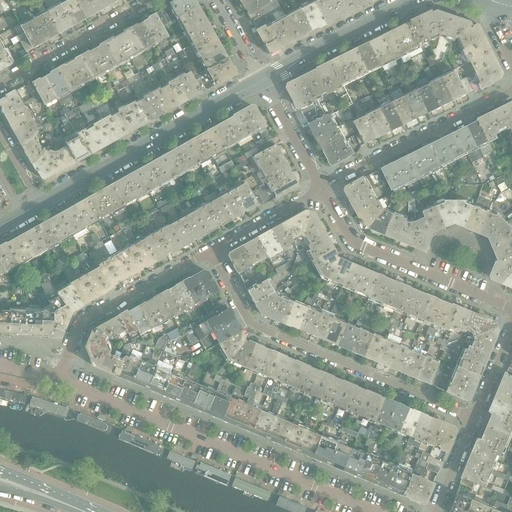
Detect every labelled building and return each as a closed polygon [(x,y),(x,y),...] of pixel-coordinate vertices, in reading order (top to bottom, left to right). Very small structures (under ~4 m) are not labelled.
[(84,19),(73,0),(67,0),(46,12),(58,33),(59,33),(61,33),(63,32),(64,30),(78,22),(80,22),(82,21),(84,19)] [(110,5),(107,0),(73,0),(84,19),(85,18),(87,18),(89,17),(90,15),(104,8),(106,8),(108,7),(109,5),(110,5)] [(204,20),(198,8),(193,0),(177,0),(159,10),(160,12),(167,23),(169,26),(175,23),(173,20),(178,18),(185,31),(204,20)] [(269,3),(267,0),(242,0),(240,2),(244,8),(245,8),(248,14),(262,7),(269,3)] [(352,11),(346,0),(319,0),(314,3),(325,25),(331,21),(331,20),(340,16),(345,13),(345,15),(352,11)] [(374,0),(346,0),(352,11),(359,8),(358,7),(371,0),(372,0),(373,1),(374,0)] [(325,25),(314,3),(295,12),(286,17),(298,39),(304,35),(304,34),(317,27),(318,28),(325,25)] [(11,11),(7,4),(1,7),(5,14),(11,11)] [(270,21),(266,15),(262,7),(248,14),(247,15),(256,31),(263,27),(264,29),(271,24),(270,21)] [(441,30),(445,27),(438,11),(433,13),(432,12),(411,22),(412,23),(410,24),(420,45),(440,35),(441,30)] [(474,27),(473,24),(472,24),(471,23),(438,11),(445,27),(441,30),(440,35),(449,37),(456,40),(459,39),(460,34),(474,27)] [(58,34),(58,33),(46,12),(21,26),(23,31),(24,33),(32,48),(33,47),(35,47),(37,46),(39,44),(52,37),(54,37),(56,35),(58,34)] [(167,23),(160,12),(155,15),(162,27),(167,24),(167,23)] [(142,50),(166,37),(167,36),(162,27),(155,15),(149,18),(149,19),(142,24),(137,27),(136,25),(130,29),(142,50)] [(291,42),(298,39),(286,17),(272,25),(271,24),(264,29),(263,27),(256,31),(270,55),(277,50),(277,49),(290,41),(291,42)] [(219,46),(204,20),(185,31),(198,53),(192,56),(194,60),(200,57),(219,46)] [(420,45),(410,24),(409,25),(407,24),(404,25),(404,27),(399,30),(390,34),(388,34),(385,35),(384,37),(394,59),(395,59),(420,46),(420,45)] [(492,51),(479,26),(478,25),(474,27),(460,34),(459,39),(464,49),(461,53),(466,64),(470,62),(492,51)] [(118,64),(142,50),(130,29),(124,32),(125,33),(112,40),(111,39),(105,42),(118,64)] [(32,48),(24,33),(17,37),(19,42),(24,49),(25,49),(26,51),(32,48)] [(19,42),(17,37),(16,37),(10,40),(13,45),(19,42)] [(394,59),(384,37),(383,37),(381,37),(379,38),(378,40),(364,47),(362,46),(359,48),(359,49),(358,50),(369,72),(382,65),(394,59)] [(93,78),(118,64),(105,42),(100,46),(100,47),(88,54),(87,53),(81,56),(93,78)] [(177,44),(172,46),(176,53),(181,50),(177,44)] [(0,69),(13,62),(6,49),(6,48),(2,50),(0,45),(0,69)] [(235,74),(231,67),(219,46),(200,57),(207,69),(216,85),(235,74)] [(27,54),(26,51),(25,49),(24,49),(18,53),(21,58),(27,54)] [(369,72),(358,50),(357,50),(356,50),(353,51),(352,53),(338,60),(336,59),(333,61),(333,62),(332,62),(343,84),(344,84),(356,78),(365,96),(370,94),(361,76),(369,72)] [(186,57),(182,51),(177,54),(181,60),(186,57)] [(502,71),(499,66),(492,51),(470,62),(481,83),(479,84),(480,86),(477,87),(473,80),(468,82),(472,91),(475,93),(493,84),(493,83),(500,79),(502,74),(501,71),(502,71)] [(459,68),(454,58),(454,57),(451,52),(449,57),(455,70),(459,68)] [(68,91),(93,78),(81,56),(75,59),(76,61),(68,65),(63,68),(63,66),(57,70),(68,91)] [(435,64),(433,58),(429,59),(429,58),(426,59),(430,66),(435,64)] [(163,60),(157,63),(160,69),(166,65),(163,60)] [(343,84),(332,62),(331,63),(330,62),(326,64),(325,66),(323,67),(319,69),(320,70),(316,71),(315,71),(312,72),(312,74),(311,74),(322,98),(345,86),(344,84),(343,84)] [(157,63),(151,66),(154,72),(160,69),(157,63)] [(194,97),(216,85),(207,69),(197,75),(195,72),(190,75),(189,74),(182,77),(181,75),(175,79),(180,87),(187,100),(193,96),(194,97)] [(43,105),(68,91),(57,70),(51,73),(51,74),(44,78),(39,81),(38,80),(32,84),(40,99),(42,102),(42,103),(43,105)] [(134,76),(130,70),(123,74),(126,80),(134,76)] [(467,94),(460,81),(456,72),(431,84),(442,106),(444,106),(446,105),(447,103),(454,100),(461,96),(463,97),(465,96),(466,94),(467,94)] [(129,84),(141,77),(139,73),(134,76),(126,80),(129,84)] [(322,98),(311,74),(310,74),(309,74),(306,75),(306,77),(289,85),(288,88),(303,114),(315,107),(313,103),(317,101),(322,98)] [(180,103),(187,100),(180,87),(175,79),(169,81),(168,79),(167,79),(165,75),(159,79),(161,83),(163,87),(157,91),(156,89),(150,92),(162,114),(169,110),(169,111),(175,108),(181,104),(180,103)] [(472,91),(468,82),(466,78),(460,81),(467,94),(472,91)] [(117,91),(125,86),(123,82),(115,87),(117,91)] [(40,99),(32,84),(27,86),(26,87),(32,98),(24,103),(26,106),(28,105),(31,104),(35,101),(40,99)] [(442,106),(431,84),(406,97),(416,118),(417,118),(419,119),(421,117),(422,116),(436,109),(438,109),(440,108),(441,106),(442,106)] [(385,96),(382,91),(374,95),(377,101),(385,96)] [(22,108),(13,92),(4,97),(4,98),(1,100),(0,101),(0,107),(0,108),(10,125),(9,125),(12,131),(36,118),(28,105),(26,106),(24,107),(22,108)] [(162,114),(150,92),(143,96),(144,98),(139,101),(150,121),(156,118),(156,117),(162,114)] [(104,101),(100,95),(89,101),(93,107),(104,101)] [(369,97),(366,98),(361,101),(365,110),(374,106),(369,97)] [(416,118),(406,97),(381,109),(391,131),(392,130),(392,131),(394,131),(396,130),(397,128),(405,124),(411,121),(413,122),(415,120),(416,119),(416,118)] [(69,112),(63,101),(59,103),(63,109),(65,114),(69,112)] [(92,107),(89,101),(78,107),(80,112),(81,114),(92,107)] [(150,121),(139,101),(132,105),(131,103),(119,110),(120,112),(114,115),(125,135),(131,132),(131,131),(139,126),(144,124),(144,125),(150,121)] [(509,129),(511,119),(511,103),(480,120),(479,122),(488,141),(497,136),(496,134),(500,133),(498,129),(503,127),(509,129)] [(358,112),(354,104),(348,107),(352,115),(358,112)] [(67,119),(80,112),(78,107),(69,112),(65,114),(64,115),(67,119)] [(266,130),(258,115),(253,107),(251,107),(238,114),(250,135),(252,134),(253,135),(258,132),(259,134),(266,130)] [(391,131),(381,109),(355,122),(357,125),(361,132),(356,135),(361,146),(366,143),(367,143),(369,143),(371,142),(372,140),(386,134),(388,134),(390,133),(391,131)] [(354,118),(350,111),(343,115),(347,122),(354,118)] [(224,149),(250,135),(238,114),(233,116),(233,118),(224,123),(218,126),(217,126),(214,127),(213,129),(224,149)] [(125,135),(114,115),(107,119),(106,117),(94,124),(95,126),(89,129),(101,149),(107,146),(106,145),(119,138),(120,139),(125,135)] [(336,128),(329,116),(309,125),(309,126),(310,126),(311,128),(312,128),(314,132),(314,134),(316,137),(317,138),(318,138),(336,128)] [(42,150),(38,149),(37,148),(39,146),(36,141),(37,140),(35,136),(37,135),(35,131),(37,130),(35,126),(40,123),(37,117),(36,118),(12,131),(15,137),(16,137),(24,151),(23,151),(31,164),(39,159),(42,150)] [(101,149),(89,129),(83,132),(82,130),(76,134),(75,132),(78,131),(73,122),(71,121),(66,124),(67,127),(71,133),(66,136),(69,141),(64,143),(76,163),(82,160),(81,159),(94,152),(95,152),(101,149)] [(475,149),(488,142),(488,141),(479,122),(479,123),(457,133),(467,153),(469,158),(478,154),(475,149)] [(348,149),(336,128),(318,138),(318,139),(318,141),(320,144),(321,144),(324,150),(326,154),(327,154),(330,159),(329,161),(331,164),(333,165),(333,166),(354,154),(349,149),(348,149)] [(225,153),(224,150),(224,149),(213,129),(212,130),(210,129),(208,131),(207,132),(202,135),(193,140),(191,140),(189,141),(188,143),(187,143),(199,163),(202,168),(210,163),(208,158),(215,154),(217,158),(225,153)] [(467,153),(457,133),(432,146),(442,166),(443,166),(443,165),(467,153)] [(360,144),(355,136),(351,138),(356,146),(360,144)] [(259,153),(274,145),(271,139),(256,147),(257,149),(259,153)] [(76,163),(64,143),(63,140),(60,142),(60,141),(55,142),(55,143),(53,144),(53,150),(53,152),(49,151),(48,153),(42,150),(39,159),(31,164),(35,171),(39,178),(41,177),(42,180),(44,179),(44,180),(53,175),(52,174),(57,171),(57,172),(63,169),(63,170),(70,166),(76,163)] [(173,177),(199,163),(187,143),(187,144),(185,143),(182,145),(182,146),(177,149),(173,151),(168,154),(166,154),(164,155),(163,157),(162,157),(173,177)] [(282,159),(276,148),(274,145),(259,153),(254,156),(253,157),(261,171),(282,159)] [(442,166),(432,146),(408,158),(418,178),(430,172),(442,166)] [(148,191),(173,177),(162,157),(162,158),(160,157),(157,159),(157,160),(151,163),(143,168),(141,168),(138,169),(138,171),(137,171),(148,191)] [(418,178),(408,158),(383,170),(389,182),(394,190),(406,184),(418,178)] [(296,183),(288,170),(282,159),(261,171),(256,173),(263,187),(260,189),(262,191),(264,189),(266,188),(264,186),(268,184),(276,198),(295,187),(296,183)] [(389,182),(383,170),(378,172),(384,185),(389,182)] [(123,205),(148,191),(137,171),(136,172),(135,171),(132,173),(132,175),(126,177),(123,179),(118,182),(116,182),(113,183),(113,185),(112,185),(123,205)] [(230,178),(227,172),(222,174),(226,181),(230,178)] [(377,202),(364,178),(347,188),(346,191),(358,213),(377,202)] [(429,193),(439,188),(436,183),(433,185),(434,187),(428,190),(429,193)] [(255,206),(256,205),(250,194),(244,184),(219,198),(231,220),(231,219),(233,219),(236,218),(236,216),(250,208),(252,209),(255,207),(255,206)] [(126,212),(123,205),(112,185),(111,186),(110,185),(107,187),(106,189),(92,196),(91,196),(88,198),(88,199),(87,200),(98,219),(111,212),(115,219),(126,212)] [(171,196),(165,185),(162,187),(168,198),(171,196)] [(261,202),(255,191),(250,194),(256,205),(261,202)] [(423,207),(422,199),(422,196),(414,197),(414,207),(423,207)] [(159,209),(171,203),(169,198),(156,205),(159,210),(159,209)] [(231,220),(219,198),(194,212),(206,234),(206,233),(208,233),(211,232),(211,230),(225,222),(227,223),(230,221),(230,220),(231,220)] [(466,227),(474,206),(467,203),(464,202),(446,201),(443,199),(437,202),(438,206),(446,227),(456,223),(466,227)] [(84,227),(98,219),(87,200),(86,200),(84,200),(82,201),(81,203),(72,208),(66,211),(65,211),(62,212),(61,214),(60,214),(71,234),(74,239),(87,231),(84,227)] [(180,208),(176,200),(172,202),(177,210),(180,208)] [(386,235),(395,214),(384,209),(379,201),(377,202),(358,213),(361,217),(362,218),(363,217),(368,225),(372,229),(386,235)] [(162,214),(174,207),(172,202),(171,203),(159,209),(162,214)] [(432,236),(432,233),(446,227),(438,206),(425,211),(427,218),(417,222),(420,236),(416,246),(416,247),(423,250),(424,250),(427,249),(432,236)] [(480,233),(489,212),(474,206),(466,227),(480,233)] [(206,234),(194,212),(169,226),(180,248),(181,248),(181,247),(183,248),(186,246),(186,244),(200,236),(202,237),(205,235),(205,234),(206,234)] [(298,246),(294,239),(297,237),(302,238),(309,213),(304,212),(269,231),(280,250),(283,255),(295,248),(298,252),(299,251),(297,247),(298,246)] [(511,239),(511,231),(511,230),(511,228),(498,214),(497,216),(489,212),(480,233),(490,238),(494,247),(511,239)] [(312,260),(332,249),(325,236),(318,223),(313,214),(309,213),(302,238),(305,239),(308,245),(306,246),(307,246),(302,249),(304,253),(302,254),(307,263),(312,260)] [(71,234),(60,214),(59,215),(58,214),(55,216),(55,218),(40,226),(38,226),(35,227),(35,229),(34,229),(45,249),(58,242),(71,234)] [(420,236),(417,222),(416,221),(409,222),(406,221),(407,219),(395,214),(386,235),(414,247),(416,246),(420,236)] [(119,219),(115,222),(120,230),(124,227),(119,219)] [(180,248),(169,226),(144,240),(155,262),(156,262),(156,261),(158,262),(161,260),(161,258),(166,255),(175,250),(176,251),(180,249),(180,248)] [(45,249),(34,229),(33,230),(31,229),(29,231),(28,232),(13,241),(11,240),(9,242),(8,244),(7,244),(19,264),(45,249)] [(267,258),(280,250),(269,231),(242,247),(252,264),(266,256),(267,258)] [(134,240),(129,232),(124,235),(129,243),(134,240)] [(94,245),(90,238),(86,240),(90,247),(94,245)] [(506,274),(511,269),(511,239),(494,247),(500,262),(497,263),(492,276),(493,276),(494,279),(494,280),(501,283),(502,282),(506,274)] [(155,262),(144,240),(118,254),(130,276),(131,276),(131,275),(132,276),(136,274),(136,272),(150,264),(151,265),(155,263),(155,262)] [(109,256),(101,242),(97,245),(105,258),(109,256)] [(19,264),(7,244),(5,244),(0,246),(0,262),(4,270),(5,271),(19,264)] [(105,258),(97,245),(93,247),(101,261),(105,258)] [(252,264),(242,247),(230,253),(229,257),(232,263),(243,284),(250,280),(246,278),(244,274),(243,269),(252,264)] [(350,264),(349,264),(349,262),(346,261),(344,262),(335,258),(334,256),(335,255),(335,254),(332,249),(312,260),(321,276),(342,285),(350,264)] [(87,259),(83,253),(74,258),(78,265),(87,259)] [(130,277),(130,276),(118,254),(98,265),(99,267),(94,269),(107,292),(107,291),(108,291),(112,290),(112,288),(113,288),(112,286),(125,278),(126,279),(130,277)] [(275,270),(277,275),(290,267),(288,263),(275,270)] [(368,296),(377,275),(376,275),(375,274),(372,272),(371,273),(356,267),(355,265),(353,264),(351,265),(350,264),(342,285),(368,296)] [(57,273),(54,268),(46,273),(49,278),(57,273)] [(107,292),(94,269),(70,283),(71,285),(82,306),(87,304),(87,302),(101,294),(102,295),(106,293),(106,291),(107,292)] [(511,287),(511,269),(506,274),(502,282),(503,282),(505,283),(506,285),(511,287)] [(218,291),(207,272),(203,271),(188,280),(188,279),(182,283),(194,305),(205,299),(218,291)] [(266,279),(263,272),(260,274),(259,272),(258,273),(259,275),(262,281),(265,279),(266,279)] [(246,289),(262,281),(259,275),(256,277),(251,279),(250,280),(243,284),(246,289)] [(394,308),(403,287),(402,286),(402,285),(399,284),(397,284),(382,278),(382,276),(379,275),(377,276),(377,275),(368,296),(368,297),(394,308)] [(273,293),(266,281),(265,279),(262,281),(246,289),(254,303),(273,293)] [(194,305),(182,283),(176,286),(176,287),(172,289),(166,292),(160,295),(172,317),(183,311),(194,305)] [(82,306),(71,285),(58,293),(59,295),(67,310),(70,313),(82,306)] [(324,296),(330,289),(326,285),(320,293),(324,296)] [(421,319),(430,298),(429,297),(428,296),(425,295),(424,295),(416,292),(409,289),(408,288),(405,286),(404,287),(403,287),(394,308),(420,319),(421,319)] [(313,296),(316,291),(311,288),(308,292),(313,296)] [(284,324),(293,302),(287,300),(286,301),(275,297),(273,293),(254,303),(260,314),(271,319),(284,324)] [(60,338),(70,313),(67,310),(59,295),(49,301),(51,307),(42,312),(41,337),(60,338)] [(172,317),(160,295),(154,298),(154,299),(144,305),(143,304),(137,307),(150,329),(172,317)] [(312,307),(318,296),(314,295),(309,305),(312,307)] [(448,327),(456,309),(456,308),(455,308),(455,307),(452,306),(450,306),(435,300),(435,299),(432,297),(430,298),(421,319),(447,330),(448,327)] [(222,299),(215,302),(218,308),(225,304),(222,299)] [(334,315),(339,303),(336,301),(330,314),(334,315)] [(311,334),(319,313),(293,302),(284,324),(289,326),(290,326),(299,329),(305,332),(306,333),(309,335),(310,334),(311,334)] [(8,335),(9,310),(10,305),(0,304),(0,333),(0,334),(8,335)] [(214,310),(212,311),(215,316),(228,309),(225,304),(218,308),(214,310)] [(150,329),(137,307),(127,313),(139,335),(140,337),(140,338),(141,338),(145,345),(145,346),(147,345),(150,346),(153,345),(151,340),(151,339),(148,334),(151,332),(150,329)] [(495,327),(493,323),(458,308),(457,309),(456,309),(448,327),(457,331),(457,329),(462,331),(457,342),(463,345),(467,337),(472,337),(495,327)] [(240,331),(228,309),(215,316),(212,318),(200,325),(196,327),(193,329),(188,331),(184,333),(191,345),(197,356),(218,344),(240,331)] [(41,337),(42,312),(9,310),(8,335),(15,335),(16,333),(33,334),(33,336),(41,337)] [(139,335),(127,313),(126,311),(117,316),(117,317),(125,331),(127,334),(130,340),(139,335)] [(337,345),(346,325),(319,313),(311,334),(312,335),(312,336),(315,337),(317,337),(331,343),(332,344),(335,346),(336,345),(337,345)] [(125,331),(117,317),(94,330),(95,331),(93,333),(91,332),(84,347),(90,360),(108,353),(104,342),(105,338),(108,339),(116,335),(116,336),(125,331)] [(390,331),(392,325),(384,321),(381,327),(390,331)] [(363,356),(372,335),(346,325),(337,345),(338,346),(339,347),(341,348),(343,348),(349,350),(358,354),(358,355),(361,357),(362,356),(363,356)] [(393,336),(397,327),(392,325),(390,331),(388,334),(393,336)] [(482,367),(487,354),(496,331),(495,327),(472,337),(473,339),(467,337),(463,345),(468,347),(467,351),(465,350),(461,358),(482,367)] [(169,332),(166,334),(170,341),(173,339),(181,335),(180,332),(178,329),(173,331),(174,334),(171,335),(169,332)] [(432,341),(436,330),(432,329),(430,336),(428,340),(432,341)] [(245,368),(255,345),(249,342),(248,344),(246,343),(243,340),(242,338),(243,338),(240,331),(218,344),(228,361),(245,368)] [(166,334),(159,339),(167,342),(170,341),(166,334)] [(389,367),(398,346),(372,335),(363,356),(364,357),(365,358),(367,359),(369,359),(375,361),(384,365),(384,366),(387,368),(389,367)] [(163,350),(166,343),(158,340),(155,347),(163,350)] [(125,355),(131,344),(130,343),(124,346),(121,354),(125,355)] [(269,378),(278,355),(272,352),(272,353),(261,348),(261,347),(255,345),(245,368),(267,377),(269,378)] [(416,378),(424,357),(398,346),(389,367),(390,368),(391,369),(394,370),(395,370),(404,373),(410,376),(411,377),(413,378),(415,378),(416,378)] [(482,367),(461,358),(458,357),(458,358),(443,351),(439,359),(455,366),(478,374),(482,367)] [(115,375),(121,363),(110,358),(108,353),(90,360),(92,366),(115,375)] [(292,388),(302,364),(296,362),(295,362),(285,358),(285,357),(278,355),(269,378),(292,388)] [(147,389),(155,368),(129,357),(128,359),(123,357),(121,363),(115,375),(147,389)] [(197,366),(204,361),(201,357),(194,362),(197,366)] [(432,376),(436,367),(438,363),(424,357),(416,378),(416,379),(417,380),(420,381),(421,381),(430,384),(433,377),(432,376)] [(189,370),(192,364),(189,363),(184,374),(187,375),(189,370)] [(316,398),(325,374),(319,372),(308,368),(308,367),(302,364),(292,388),(301,391),(297,401),(303,404),(305,399),(302,397),(304,393),(316,398)] [(468,399),(473,388),(478,374),(455,366),(444,391),(450,394),(451,395),(454,396),(455,396),(465,400),(468,399)] [(439,382),(442,375),(442,374),(441,374),(443,370),(436,367),(432,376),(433,377),(430,384),(436,387),(438,381),(439,382)] [(176,401),(185,380),(169,374),(155,368),(147,389),(176,401)] [(339,407),(349,384),(342,381),(342,382),(336,379),(331,378),(332,377),(325,374),(316,398),(324,401),(320,412),(323,414),(322,415),(327,417),(329,412),(325,409),(328,402),(339,407)] [(447,379),(448,378),(446,377),(442,375),(439,382),(442,383),(444,380),(445,380),(447,379)] [(511,406),(511,376),(507,375),(496,400),(511,406)] [(221,420),(230,399),(232,395),(221,391),(225,383),(235,387),(237,383),(222,377),(215,393),(200,387),(191,407),(221,420)] [(191,407),(200,387),(185,380),(176,401),(191,407)] [(262,394),(264,389),(265,387),(261,385),(260,388),(252,384),(251,389),(257,392),(262,394)] [(363,417),(372,394),(366,391),(366,392),(360,390),(355,387),(349,384),(339,407),(363,417)] [(252,433),(260,412),(251,408),(254,400),(253,399),(257,392),(251,389),(247,387),(244,394),(249,396),(245,405),(230,399),(221,420),(252,433)] [(25,396),(0,389),(0,399),(8,402),(8,403),(18,406),(19,404),(23,405),(25,396)] [(274,399),(276,394),(264,389),(262,394),(274,399)] [(285,404),(289,394),(287,393),(285,398),(276,394),(274,399),(276,400),(282,403),(285,404)] [(386,427),(396,404),(389,401),(389,402),(385,400),(378,397),(379,397),(372,394),(363,417),(386,427)] [(65,418),(68,409),(31,397),(27,407),(65,418)] [(290,424),(275,418),(277,414),(279,415),(281,411),(282,412),(285,406),(281,405),(282,403),(276,400),(270,416),(260,412),(252,433),(282,445),(290,424)] [(509,436),(511,428),(511,406),(496,400),(491,411),(492,412),(491,415),(493,417),(489,427),(509,436)] [(410,437),(419,414),(413,411),(412,411),(406,409),(402,407),(402,406),(396,404),(386,427),(410,437)] [(110,434),(112,427),(78,414),(76,418),(77,420),(110,434)] [(433,447),(443,424),(436,421),(429,419),(425,417),(425,416),(419,414),(410,437),(406,446),(411,448),(413,443),(416,445),(418,440),(421,442),(418,448),(424,451),(427,444),(433,447)] [(312,458),(321,437),(290,424),(282,445),(312,458)] [(446,452),(454,431),(453,428),(443,424),(433,447),(446,452)] [(356,433),(344,428),(343,427),(341,432),(354,437),(356,433)] [(500,457),(504,449),(509,436),(489,427),(484,438),(482,437),(480,440),(479,440),(474,452),(495,461),(497,455),(500,457)] [(164,448),(121,431),(117,440),(160,458),(164,448)] [(351,449),(336,443),(335,443),(338,438),(323,432),(321,437),(312,458),(342,470),(351,449)] [(371,444),(372,440),(367,438),(364,446),(369,448),(371,444)] [(388,446),(390,442),(382,438),(380,443),(388,446)] [(372,483),(381,462),(383,458),(377,456),(375,460),(351,449),(342,470),(372,483)] [(192,470),(195,462),(170,452),(167,460),(172,462),(170,467),(182,473),(184,467),(192,470)] [(484,487),(489,474),(495,461),(474,452),(463,478),(480,485),(484,487)] [(437,474),(441,462),(428,457),(426,462),(418,459),(415,465),(437,474)] [(402,495),(411,475),(381,462),(372,483),(402,495)] [(230,477),(198,464),(193,474),(226,487),(230,477)] [(425,503),(432,484),(437,474),(415,465),(411,475),(402,495),(422,504),(425,503)] [(508,481),(510,477),(511,472),(511,468),(510,467),(506,476),(494,471),(492,475),(508,481)] [(265,501),(269,493),(232,478),(229,486),(242,491),(240,494),(250,498),(252,495),(265,501)] [(476,495),(480,485),(463,478),(461,483),(472,488),(470,492),(476,495)] [(504,491),(490,485),(488,488),(503,494),(504,491)] [(468,511),(472,503),(456,494),(449,511),(450,511),(468,511)] [(302,511),(304,508),(275,497),(272,504),(283,509),(282,511),(288,511),(289,511),(291,511),(302,511)] [(501,511),(493,509),(489,507),(474,500),(472,503),(468,511),(501,511)]
